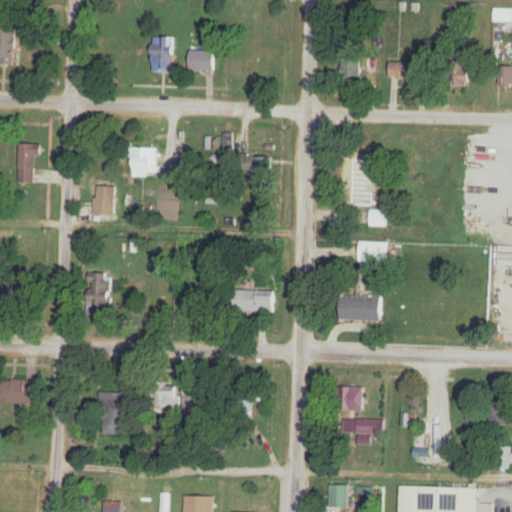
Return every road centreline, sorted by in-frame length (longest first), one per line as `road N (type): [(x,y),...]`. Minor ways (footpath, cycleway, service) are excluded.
road 1 (residential): [(511,119),(0,99)]
road 2 (residential): [(511,357),(0,340)]
road 3 (residential): [(305,351),(313,0)]
road 4 (residential): [(60,343),(74,0)]
road 5 (residential): [(57,511),(60,343)]
road 6 (residential): [(294,511),(305,351)]
